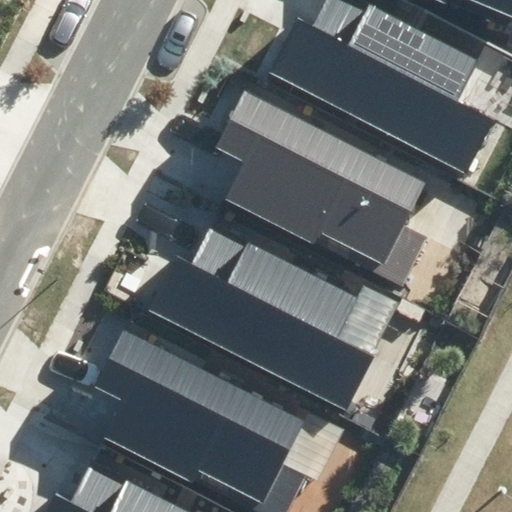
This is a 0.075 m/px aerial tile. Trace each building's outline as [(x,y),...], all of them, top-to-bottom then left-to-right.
[(303,2),(274,61),(471,160),(498,107),(465,90),(485,51),(382,0),(327,0),(321,11),(303,2)] [(247,141),(226,180),(323,231),(330,219),(382,246),(422,170),(247,78),(221,127),(247,141)] [(181,237),(151,295),(348,395),(376,342),(342,325),(362,286),(216,213),(199,246),(181,237)] [(130,379),(109,419),(206,470),(213,457),(265,484),(305,408),(130,316),(104,366),(130,379)] [(60,480),(43,511),(207,511),(95,455),(78,489),(60,480)]
